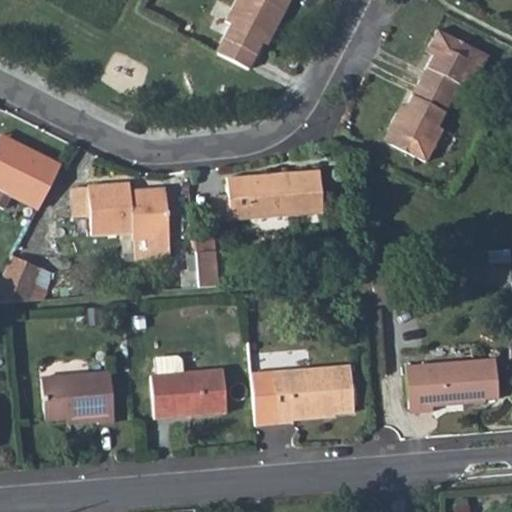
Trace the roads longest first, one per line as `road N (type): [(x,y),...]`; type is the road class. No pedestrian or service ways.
road 1 (residential): [(0,505),(511,463)]
road 2 (residential): [(355,0),(296,115),(269,136),(163,152),(124,146),(0,85)]
